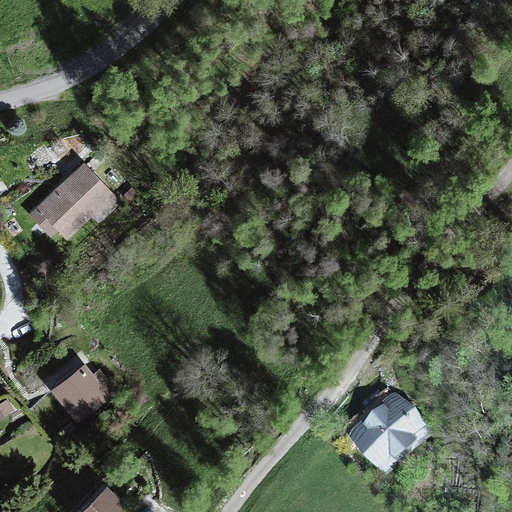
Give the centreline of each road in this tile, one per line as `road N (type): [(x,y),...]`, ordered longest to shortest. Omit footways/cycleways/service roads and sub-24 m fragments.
road 1 (residential): [(230,511),(511,172)]
road 2 (unclassified): [(0,103),(69,85),(134,41),(172,0)]
